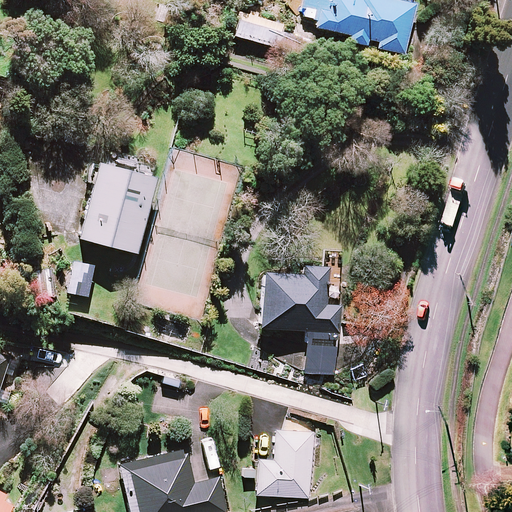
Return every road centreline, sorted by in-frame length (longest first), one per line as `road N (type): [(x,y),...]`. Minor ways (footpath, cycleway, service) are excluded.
road 1 (tertiary): [(420,511),(414,455),(423,361),(511,64)]
road 2 (unknown): [(418,405),(330,395),(0,319)]
